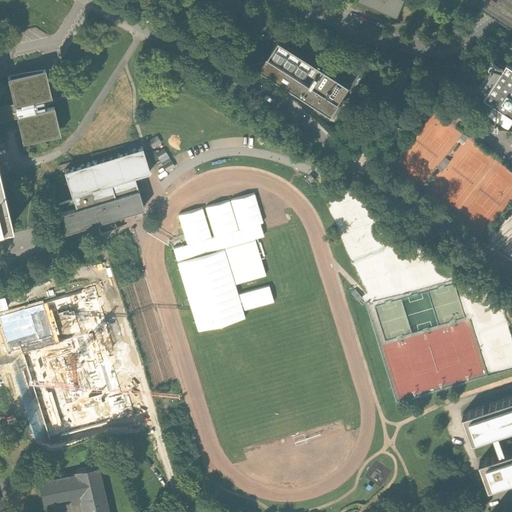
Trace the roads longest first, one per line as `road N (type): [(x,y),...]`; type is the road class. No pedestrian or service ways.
road 1 (unclassified): [(511,270),(359,173),(281,105),(92,0)]
road 2 (tertiary): [(277,0),(424,54),(466,45),(511,7)]
